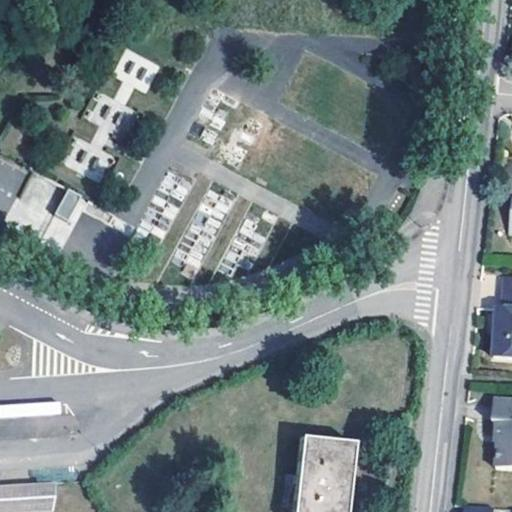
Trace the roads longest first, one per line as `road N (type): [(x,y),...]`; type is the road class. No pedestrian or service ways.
road 1 (residential): [(454,289),(381,290),(223,356),(116,370)]
road 2 (residential): [(454,289),(429,511)]
road 3 (residential): [(476,91),(454,289)]
road 4 (residential): [(116,370),(0,303)]
